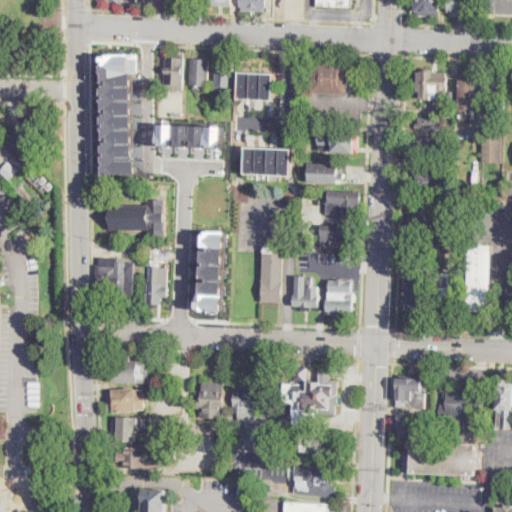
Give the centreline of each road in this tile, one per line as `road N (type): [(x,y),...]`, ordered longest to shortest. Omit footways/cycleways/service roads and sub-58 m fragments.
road 1 (residential): [(511,45),(78,27)]
road 2 (tertiary): [(376,341),(392,0)]
road 3 (secondary): [(78,0),(80,331)]
road 4 (residential): [(376,341),(80,331)]
road 5 (secondary): [(80,331),(92,511)]
road 6 (residential): [(186,164),(178,334)]
road 7 (tertiary): [(369,511),(376,341)]
road 8 (tertiary): [(511,348),(376,341)]
road 9 (residential): [(151,30),(150,162)]
